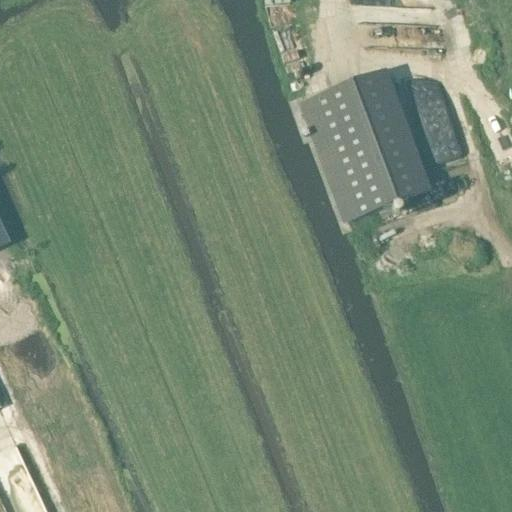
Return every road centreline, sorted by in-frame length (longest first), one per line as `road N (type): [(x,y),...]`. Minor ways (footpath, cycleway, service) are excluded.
road 1 (track): [(511,254),(499,252),(439,68),(348,61),(337,0)]
road 2 (track): [(58,511),(0,383)]
